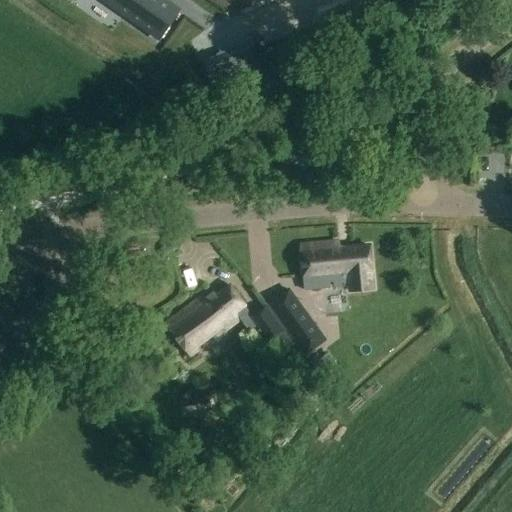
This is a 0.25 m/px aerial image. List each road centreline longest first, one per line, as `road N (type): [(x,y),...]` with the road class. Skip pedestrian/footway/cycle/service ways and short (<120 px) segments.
road 1 (tertiary): [(55,234),(425,202)]
road 2 (unclassified): [(425,202),(430,94),(511,16)]
road 3 (unclassified): [(0,387),(30,359),(43,333),(55,234)]
